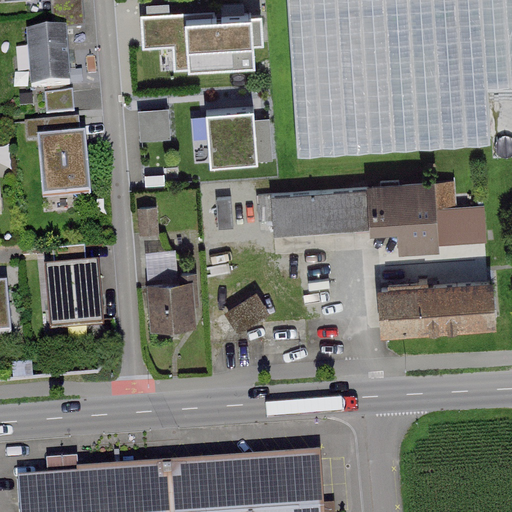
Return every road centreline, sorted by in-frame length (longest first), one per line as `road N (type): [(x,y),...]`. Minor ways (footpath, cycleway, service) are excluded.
road 1 (residential): [(105,0),(139,413)]
road 2 (primary): [(511,390),(139,413)]
road 3 (primary): [(139,413),(0,424)]
road 4 (unknown): [(128,277),(259,268)]
